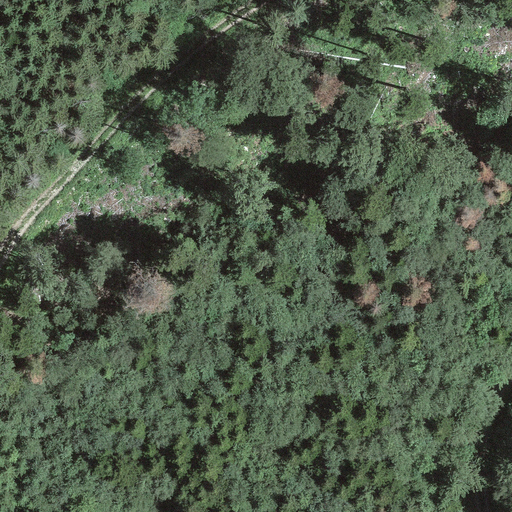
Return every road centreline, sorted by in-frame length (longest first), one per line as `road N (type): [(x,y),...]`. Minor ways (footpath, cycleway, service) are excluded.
road 1 (track): [(252,0),(22,224),(0,259)]
road 2 (track): [(485,511),(483,432),(511,373)]
